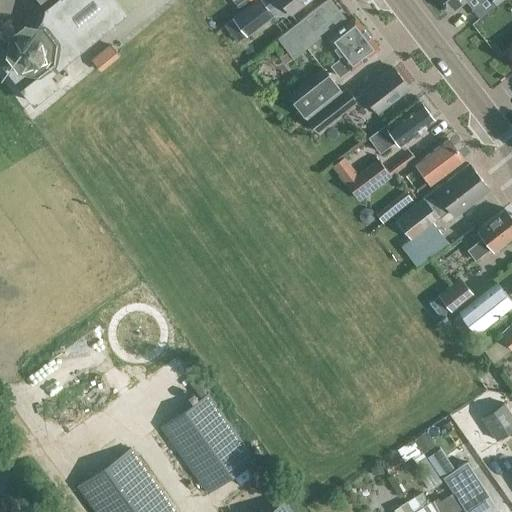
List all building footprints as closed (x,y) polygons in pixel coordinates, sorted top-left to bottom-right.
[(37,0),(45,9),(37,35),(28,34),(26,34),(18,40),(17,42),(15,51),(16,56),(3,66),(32,103),(55,84),(47,74),(123,13),(122,13),(125,11),(138,0),(37,0)] [(305,0),(255,0),(232,18),(245,35),(272,15),(269,11),(281,2),(289,13),(305,0)] [(330,0),(324,0),(276,38),(292,58),(323,34),(338,53),(341,57),(330,66),(339,77),(350,68),(350,69),(377,48),(354,17),(346,23),(343,19),(344,18),(330,0)] [(440,0),(449,11),(463,0),(440,0)] [(116,35),(97,50),(108,63),(126,48),(116,35)] [(408,87),(393,67),(361,92),(377,112),(408,87)] [(304,120),(305,119),(339,92),(323,70),(287,96),(304,120)] [(357,101),(346,87),(306,119),(317,133),(357,101)] [(433,119),(421,103),(387,128),(385,125),(368,138),(379,152),(395,140),(399,145),(410,137),(414,139),(420,135),(419,130),(433,119)] [(448,139),(414,164),(416,167),(427,182),(429,184),(463,159),(448,139)] [(343,158),(337,163),(331,167),(358,203),(384,183),(381,179),(368,189),(358,176),(343,158)] [(368,189),(381,179),(388,173),(378,160),(358,176),(368,189)] [(488,188),(468,163),(434,190),(454,215),(488,188)] [(404,193),(375,215),(382,224),(411,201),(404,193)] [(431,222),(441,214),(427,195),(395,219),(410,239),(401,246),(417,267),(448,243),(431,222)] [(511,235),(511,219),(504,208),(477,229),(483,237),(467,250),(474,260),(491,247),(493,250),(495,248),(499,253),(507,246),(503,242),(511,235)] [(438,295),(452,312),(473,295),(459,279),(438,295)] [(457,311),(476,335),(511,305),(511,302),(494,282),(457,311)] [(511,324),(500,334),(502,337),(501,338),(502,339),(510,350),(511,350),(511,349),(511,324)] [(487,351),(484,354),(492,364),(495,361),(510,350),(502,339),(487,351)] [(103,373),(80,383),(89,404),(112,393),(103,373)] [(207,493),(254,459),(207,393),(160,427),(207,493)] [(511,429),(511,416),(503,404),(481,418),(496,440),(511,429)] [(461,408),(451,415),(481,459),(491,452),(461,408)] [(410,445),(408,443),(397,450),(404,462),(412,457),(416,464),(424,459),(414,443),(410,445)] [(174,511),(129,448),(77,486),(95,511),(174,511)] [(465,464),(444,478),(453,492),(465,511),(497,511),(487,497),(465,464)] [(370,466),(371,475),(382,474),(381,465),(370,466)] [(437,498),(414,511),(465,511),(453,492),(439,501),(437,498)] [(412,511),(406,501),(393,509),(395,511),(412,511)] [(287,511),(281,502),(266,511),(287,511)]
